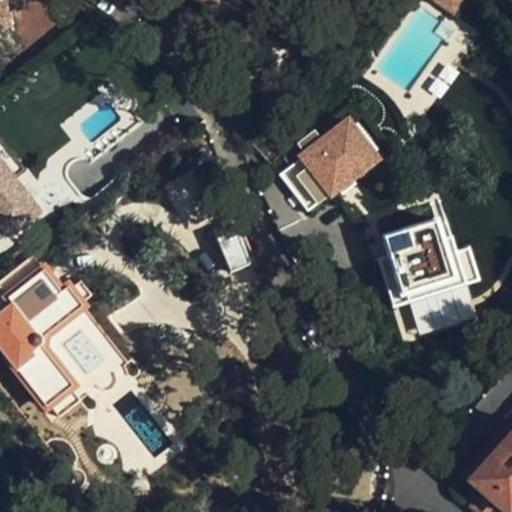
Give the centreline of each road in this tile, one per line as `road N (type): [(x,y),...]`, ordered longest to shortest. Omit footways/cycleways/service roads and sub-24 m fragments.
road 1 (residential): [(135,0),(186,54),(288,283),(417,476)]
road 2 (residential): [(511,380),(417,476)]
